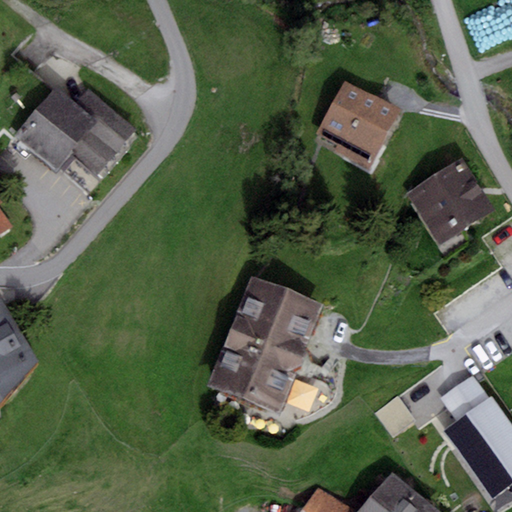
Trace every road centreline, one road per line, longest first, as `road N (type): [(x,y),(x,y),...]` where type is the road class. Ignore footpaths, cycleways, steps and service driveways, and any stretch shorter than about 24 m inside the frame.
road 1 (unclassified): [(0,276),(39,273),(63,259),(173,129),(184,69),(157,0)]
road 2 (unclassified): [(440,0),(511,187)]
road 3 (track): [(328,344),(369,357),(423,355),(458,342),(511,304)]
